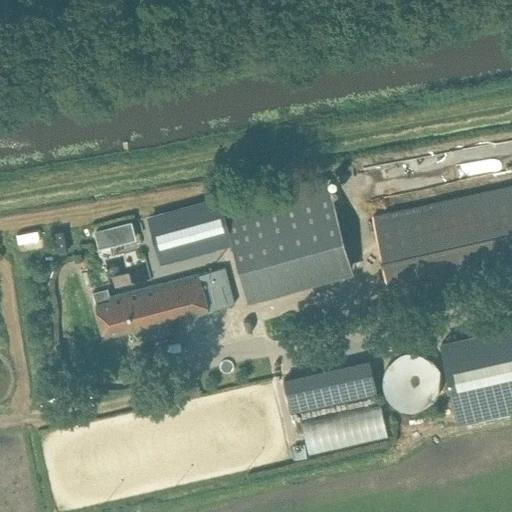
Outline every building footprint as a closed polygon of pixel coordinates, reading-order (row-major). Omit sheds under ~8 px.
[(511,186),(373,217),(391,301),(511,273),(511,186)] [(220,199),(149,218),(161,261),(232,241),(225,216),(220,199)] [(108,288),(93,292),(99,317),(104,337),(141,327),(168,320),(235,303),(230,284),(226,267),(109,296),(108,288)] [(483,334),(441,343),(459,421),(500,411),(483,334)] [(391,405),(442,403),(440,356),(390,357),(391,405)] [(370,359),(284,379),(291,411),(378,392),(370,359)] [(312,454),(391,433),(384,404),(305,425),(312,454)]
